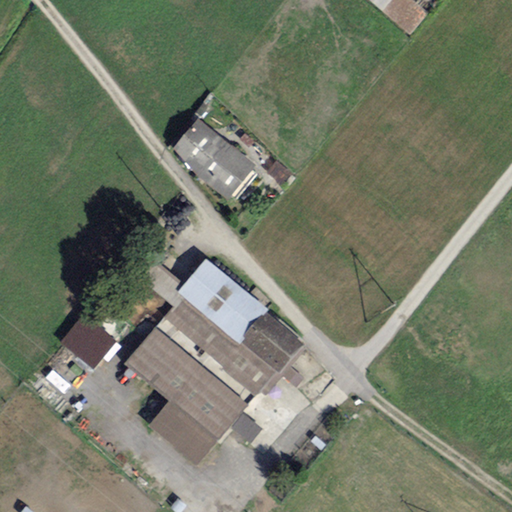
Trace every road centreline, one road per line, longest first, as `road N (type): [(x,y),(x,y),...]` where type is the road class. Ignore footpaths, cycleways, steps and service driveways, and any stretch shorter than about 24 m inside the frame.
road 1 (track): [(39,0),(346,385),(511,502)]
road 2 (residential): [(511,181),(346,385)]
